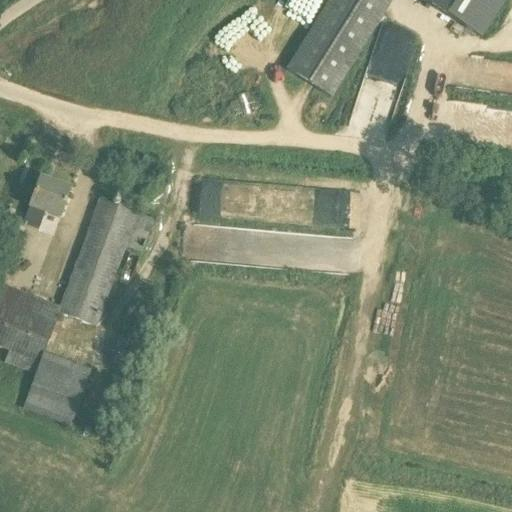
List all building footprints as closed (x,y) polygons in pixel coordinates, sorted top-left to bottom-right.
[(332,0),(287,72),(331,100),(392,0),(332,0)] [(424,0),(481,38),(506,0),(424,0)] [(47,213),(61,219),(70,192),(40,181),(24,226),(40,232),(47,213)] [(97,198),(57,311),(94,324),(124,242),(139,249),(150,219),(97,198)] [(53,322),(0,301),(0,349),(38,365),(53,322)] [(77,401),(29,383),(21,407),(68,424),(77,401)]
